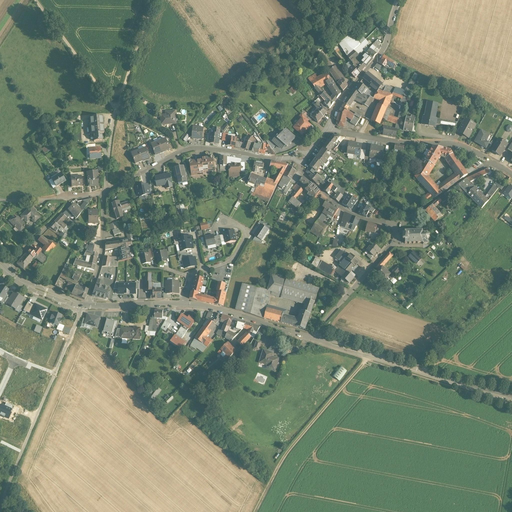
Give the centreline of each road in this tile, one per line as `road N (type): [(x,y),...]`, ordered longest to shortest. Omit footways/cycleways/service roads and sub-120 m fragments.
road 1 (track): [(0,506),(80,304)]
road 2 (tertiary): [(312,337),(511,401)]
road 3 (residential): [(511,174),(451,143),(327,128)]
road 4 (track): [(255,511),(283,458),(367,356)]
road 5 (residential): [(104,189),(188,149),(269,158)]
road 6 (residential): [(397,0),(384,46),(327,128)]
road 7 (residential): [(312,337),(394,241),(395,221)]
road 8 (track): [(116,109),(34,0)]
road 9 (tertiary): [(183,302),(312,337)]
